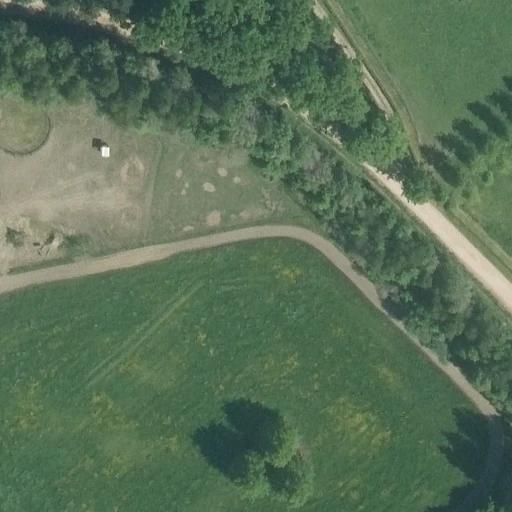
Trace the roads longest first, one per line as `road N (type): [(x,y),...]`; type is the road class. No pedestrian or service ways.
road 1 (track): [(0,3),(196,49),(266,82),(385,171)]
road 2 (track): [(385,171),(394,126),(310,0)]
road 3 (track): [(385,171),(511,297)]
